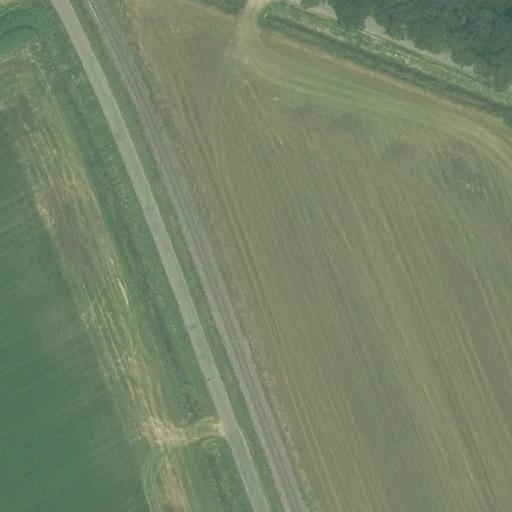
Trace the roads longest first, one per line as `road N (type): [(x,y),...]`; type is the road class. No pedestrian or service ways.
road 1 (unclassified): [(59,0),(118,132),(260,511)]
road 2 (unclassified): [(511,81),(300,0)]
